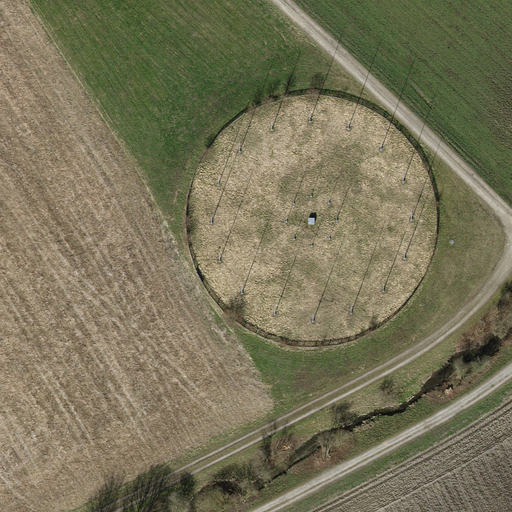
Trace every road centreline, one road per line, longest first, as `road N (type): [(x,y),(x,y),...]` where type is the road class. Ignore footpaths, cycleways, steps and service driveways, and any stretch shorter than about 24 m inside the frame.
road 1 (track): [(511,262),(431,344),(110,511)]
road 2 (track): [(277,0),(511,219)]
road 3 (track): [(511,368),(460,406),(257,511)]
